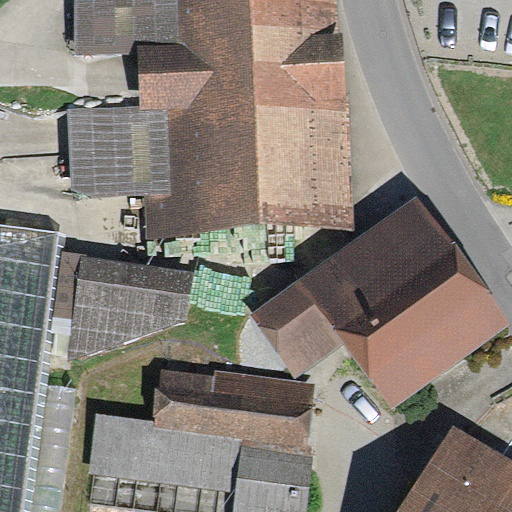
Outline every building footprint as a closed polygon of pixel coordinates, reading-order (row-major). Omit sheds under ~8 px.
[(335,230),(328,1),(71,9),(72,57),(145,55),(147,119),(70,122),(72,195),(151,193),(152,235),(335,230)] [(486,348),(407,231),(257,333),(287,377),(333,346),(382,418),(486,348)] [(178,327),(182,287),(83,273),(70,366),(178,327)] [(153,432),(302,454),(310,401),(161,378),(153,432)] [(511,511),(511,490),(450,455),(417,511),(511,511)]
